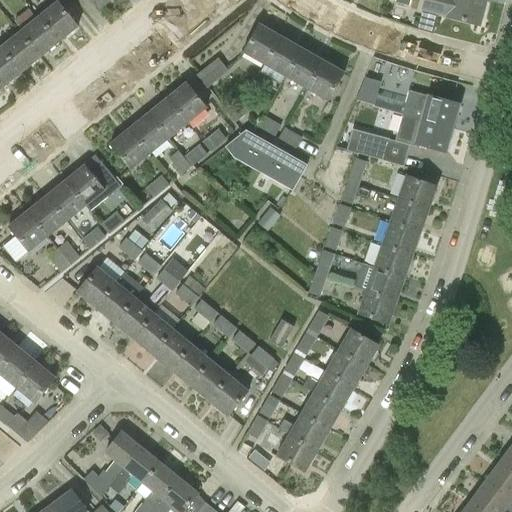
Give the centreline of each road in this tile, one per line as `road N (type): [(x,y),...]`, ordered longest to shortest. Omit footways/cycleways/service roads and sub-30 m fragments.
road 1 (residential): [(508,75),(466,247),(429,350),(397,416),(329,511)]
road 2 (residential): [(0,144),(167,0)]
road 3 (residential): [(508,75),(348,27),(303,0)]
road 4 (residential): [(277,511),(118,382)]
road 5 (residential): [(414,511),(511,378)]
road 6 (residential): [(0,491),(63,441),(118,382)]
road 7 (residential): [(118,382),(0,282)]
